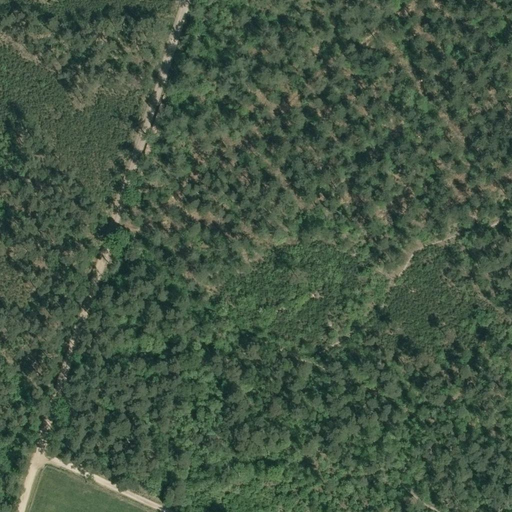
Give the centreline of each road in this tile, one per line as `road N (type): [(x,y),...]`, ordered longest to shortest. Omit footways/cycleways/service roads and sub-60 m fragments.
road 1 (track): [(185,0),(96,269)]
road 2 (track): [(96,269),(20,511)]
road 3 (track): [(38,452),(170,511)]
